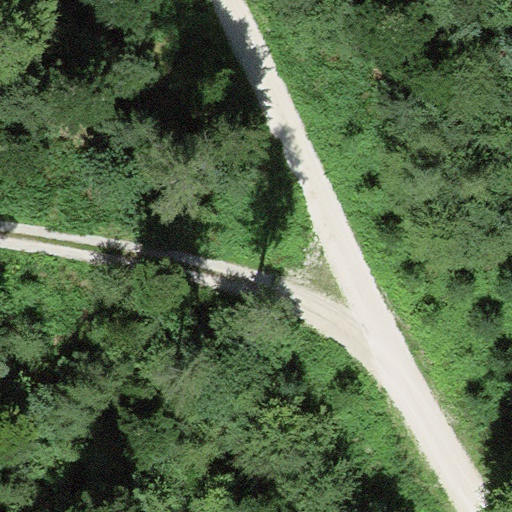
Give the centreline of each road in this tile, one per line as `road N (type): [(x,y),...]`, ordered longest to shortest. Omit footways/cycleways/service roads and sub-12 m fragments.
road 1 (track): [(219,0),(306,181),(360,336),(486,511)]
road 2 (track): [(0,239),(360,336)]
